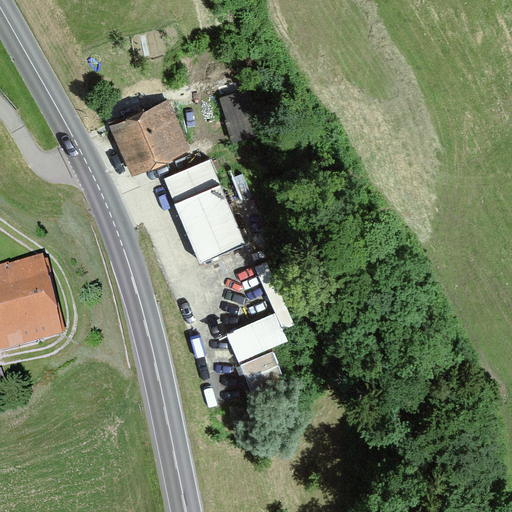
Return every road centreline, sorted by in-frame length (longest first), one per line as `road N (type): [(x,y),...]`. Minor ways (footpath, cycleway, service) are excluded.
road 1 (secondary): [(0,7),(107,208),(150,342),(186,511)]
road 2 (track): [(0,223),(50,259),(71,317),(62,343),(0,360)]
